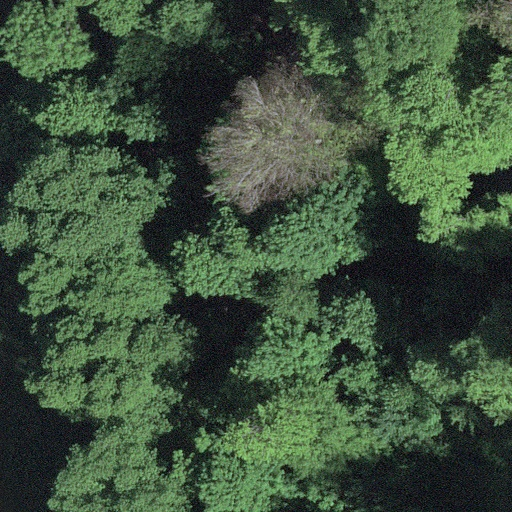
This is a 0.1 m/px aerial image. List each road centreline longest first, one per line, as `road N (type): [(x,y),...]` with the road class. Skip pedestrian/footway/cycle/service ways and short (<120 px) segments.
road 1 (track): [(307,511),(293,420),(142,0)]
road 2 (track): [(408,0),(504,130),(511,156)]
